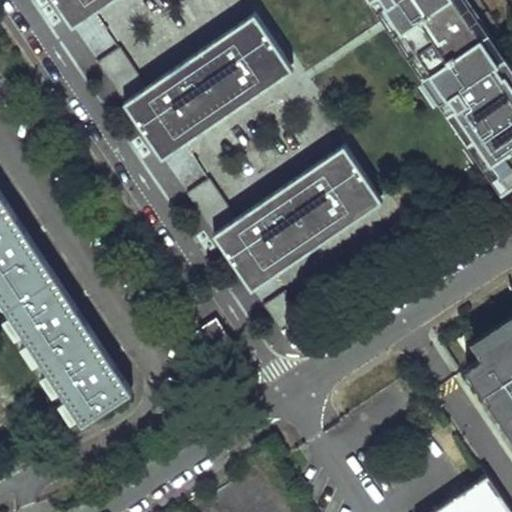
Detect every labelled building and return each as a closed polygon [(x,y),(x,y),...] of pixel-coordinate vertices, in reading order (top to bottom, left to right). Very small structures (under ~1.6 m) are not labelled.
[(53,0),(64,17),(89,0),(53,0)] [(379,0),(500,178),(511,170),(511,83),(504,72),(501,74),(495,65),(498,63),(454,0),(379,0)] [(94,60),(154,149),(285,61),(252,12),(143,85),(116,45),(94,60)] [(183,193),(244,282),(375,193),(341,144),(233,218),(205,177),(183,193)] [(133,409),(0,196),(0,309),(83,441),(133,409)] [(259,305),(276,330),(297,316),(280,291),(259,305)] [(216,319),(195,335),(208,354),(230,340),(216,319)] [(511,326),(474,352),(478,358),(462,369),(511,440),(511,326)]
